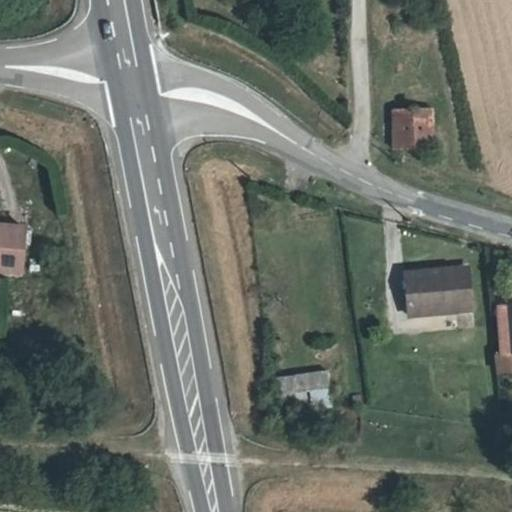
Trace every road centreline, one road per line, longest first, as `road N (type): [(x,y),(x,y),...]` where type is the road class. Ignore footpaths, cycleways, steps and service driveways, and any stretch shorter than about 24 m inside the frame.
road 1 (secondary): [(141,101),(233,511)]
road 2 (residential): [(141,101),(218,110),(358,187),(511,234)]
road 3 (track): [(358,187),(355,0)]
road 4 (residential): [(0,76),(141,101)]
